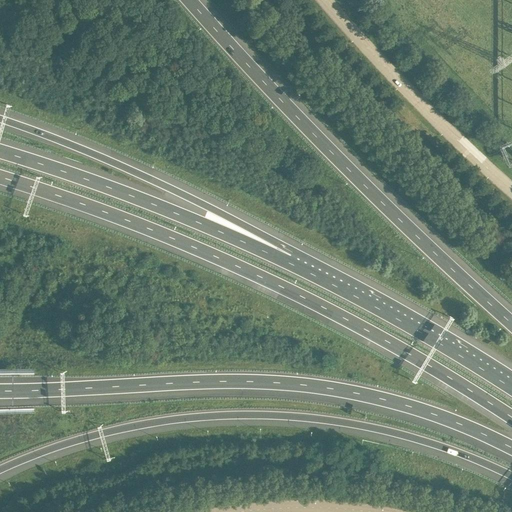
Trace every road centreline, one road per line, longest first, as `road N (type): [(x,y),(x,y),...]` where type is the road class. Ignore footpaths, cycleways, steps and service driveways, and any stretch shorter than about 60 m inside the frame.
road 1 (motorway): [(0,178),(254,275),(511,417)]
road 2 (motorway): [(0,468),(100,432),(185,417),(265,415),(383,429),(511,476)]
road 3 (motorway): [(0,390),(275,382),(433,413),(511,449)]
road 4 (motorway): [(511,324),(345,167),(188,0)]
road 5 (motorway): [(290,261),(188,197),(0,118)]
road 6 (motorway): [(290,261),(0,150)]
road 7 (motorway): [(511,386),(290,261)]
